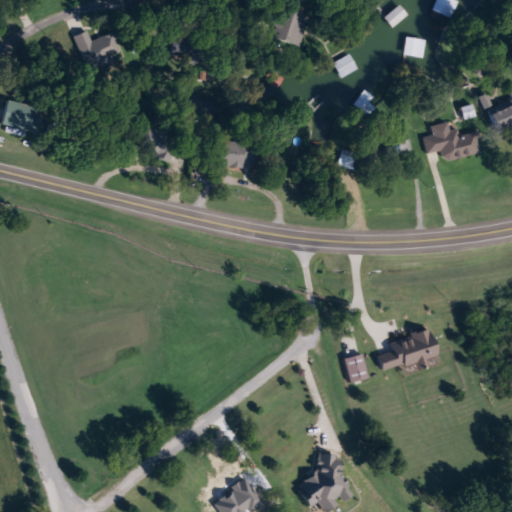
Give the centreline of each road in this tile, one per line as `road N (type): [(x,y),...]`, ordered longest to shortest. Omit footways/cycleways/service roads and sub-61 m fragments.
road 1 (secondary): [(511,226),(366,243),(298,238),(0,164)]
road 2 (residential): [(298,238),(310,327),(302,347),(89,511)]
road 3 (residential): [(0,335),(30,429),(70,511)]
road 4 (residential): [(145,0),(67,12),(0,47)]
